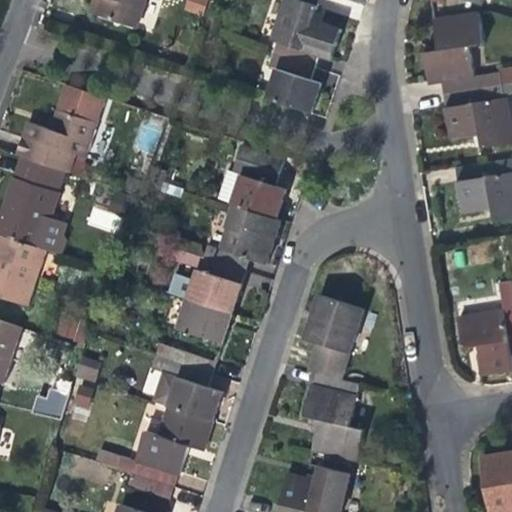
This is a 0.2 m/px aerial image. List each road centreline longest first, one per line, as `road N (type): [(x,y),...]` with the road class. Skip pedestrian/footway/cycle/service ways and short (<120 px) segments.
road 1 (residential): [(215,511),(290,262),(309,237),(394,213)]
road 2 (residential): [(394,213),(370,66),(379,0)]
road 3 (residential): [(426,407),(394,213)]
